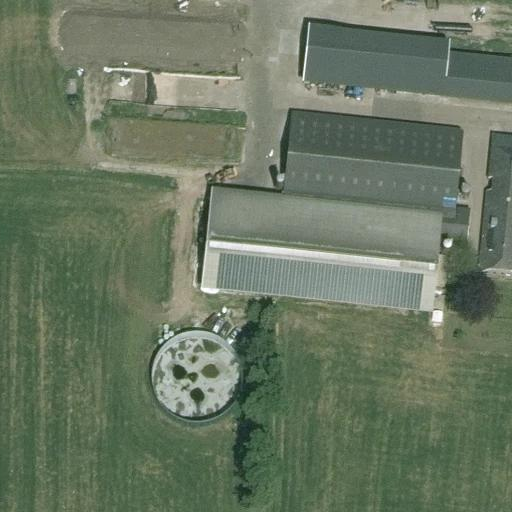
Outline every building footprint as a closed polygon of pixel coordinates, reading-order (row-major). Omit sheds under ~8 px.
[(343,88),(349,36),(308,31),(303,84),(343,88)] [(427,44),(349,36),(343,88),(421,96),(427,44)] [(443,98),(447,59),(449,47),(427,44),(421,96),(443,98)] [(511,65),(447,59),(443,98),(443,102),(511,109),(511,65)] [(284,185),(456,202),(461,137),(291,120),(284,185)] [(179,141),(151,142),(150,124),(126,126),(128,157),(179,153),(179,141)] [(511,141),(490,140),(486,183),(492,183),(490,195),(485,196),(477,277),(511,279),(511,141)] [(456,202),(284,185),(282,202),(210,195),(200,297),(432,321),(438,249),(465,251),(469,214),(455,213),(456,202)]
